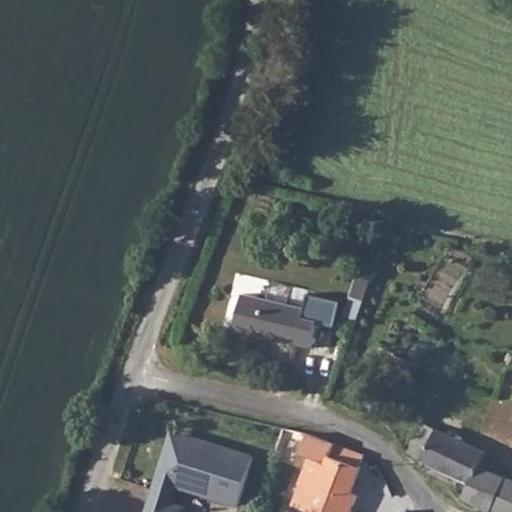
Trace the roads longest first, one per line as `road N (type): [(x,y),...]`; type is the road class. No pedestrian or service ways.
road 1 (unclassified): [(133,369),(237,94),(260,0)]
road 2 (unclassified): [(133,369),(315,415),(372,442),(435,511)]
road 3 (unclassified): [(87,511),(133,369)]
